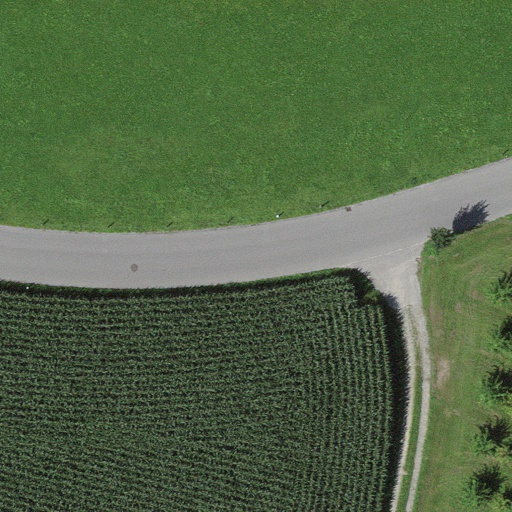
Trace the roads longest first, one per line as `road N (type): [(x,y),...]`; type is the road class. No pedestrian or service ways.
road 1 (tertiary): [(511,185),(258,256),(139,267),(0,253)]
road 2 (track): [(390,511),(416,338),(384,225)]
